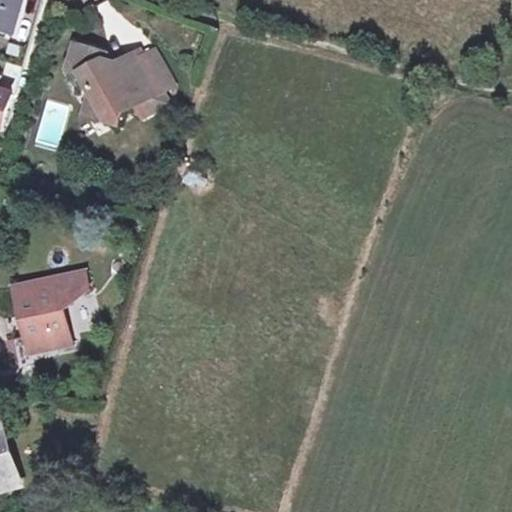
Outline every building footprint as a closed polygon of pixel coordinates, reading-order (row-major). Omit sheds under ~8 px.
[(0,0),(0,31),(7,33),(17,0),(0,0)] [(84,73),(91,92),(103,122),(125,112),(138,106),(158,97),(141,60),(139,56),(118,65),(105,62),(107,55),(79,45),(71,69),(84,73)] [(155,54),(141,60),(158,97),(173,91),(155,54)] [(120,131),(125,112),(103,122),(91,92),(81,119),(120,131)] [(165,112),(158,97),(138,106),(146,122),(165,112)] [(16,287),(20,303),(16,304),(22,336),(5,340),(10,365),(28,360),(26,353),(65,341),(55,298),(84,290),(81,274),(16,287)] [(0,485),(12,482),(0,445),(0,485)]
